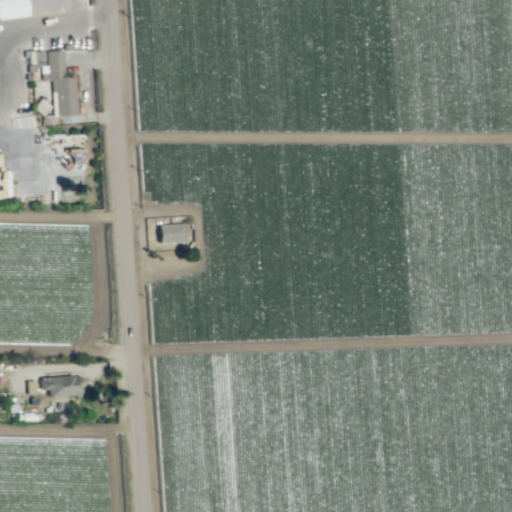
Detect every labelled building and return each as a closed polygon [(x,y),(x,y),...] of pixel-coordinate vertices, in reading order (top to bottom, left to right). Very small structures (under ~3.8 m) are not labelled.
[(0,0),(0,17),(26,16),(24,0),(0,0)] [(75,114),(73,76),(62,77),(61,50),(42,50),(42,51),(28,52),(29,61),(34,61),(34,55),(37,55),(38,80),(52,79),(53,116),(75,114)] [(41,115),(48,106),(39,99),(32,107),(41,115)] [(0,171),(0,198),(9,198),(7,171),(0,171)] [(183,224),(156,225),(156,243),(183,242),(183,224)] [(47,396),(80,395),(80,375),(40,377),(40,389),(47,389),(47,396)] [(26,394),(33,394),(33,380),(25,380),(26,394)]
